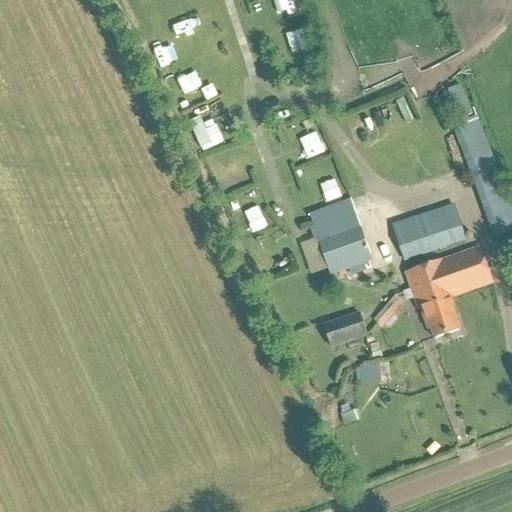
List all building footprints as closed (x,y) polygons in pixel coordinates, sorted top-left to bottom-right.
[(473,116),(461,85),(447,90),(452,102),(445,104),(450,117),(456,114),(459,121),(473,116)] [(349,201),(308,215),(310,222),(317,240),(328,270),(330,277),(371,263),(358,226),(351,207),(349,201)] [(465,242),(454,209),(453,206),(391,227),(403,263),(465,242)] [(480,249),(406,275),(418,310),(421,309),(429,331),(432,330),(435,339),(461,329),(451,299),(492,285),(480,249)] [(367,338),(364,329),(359,314),(323,326),(330,350),(367,338)] [(345,426),(361,421),(358,410),(341,416),(345,426)]
